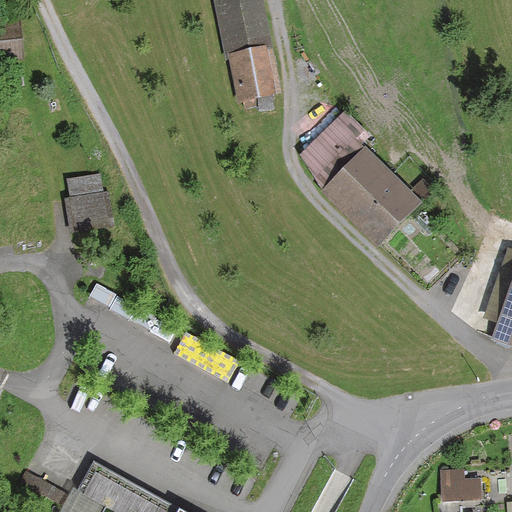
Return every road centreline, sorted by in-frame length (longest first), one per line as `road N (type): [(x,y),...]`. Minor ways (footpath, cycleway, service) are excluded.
road 1 (track): [(412,439),(201,317),(178,287),(42,0)]
road 2 (unclassified): [(511,393),(462,406),(426,427),(396,456),(369,511)]
